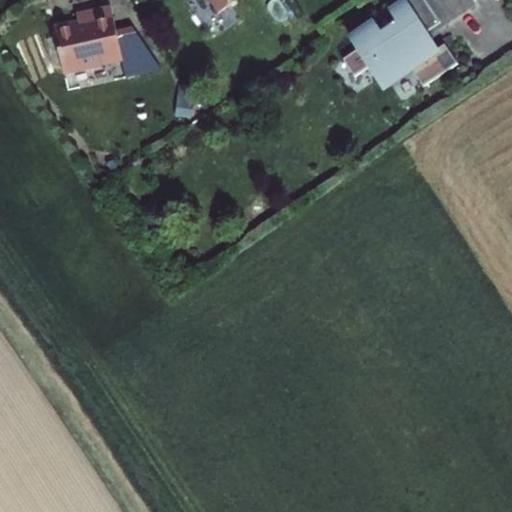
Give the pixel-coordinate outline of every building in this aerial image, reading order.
[(214,0),(226,17),(250,0),(214,0)] [(364,54),(349,64),(361,81),(375,72),(383,67),(388,74),(409,60),(420,77),(429,91),(464,68),(451,48),(440,56),(432,44),(429,39),(482,4),(478,0),(418,0),(397,15),(405,27),(388,38),(380,26),(356,42),(364,54)] [(429,39),(432,44),(485,9),(482,4),(429,39)] [(97,24),(84,27),(59,32),(69,76),(127,64),(116,10),(95,15),(97,24)] [(82,18),(84,27),(97,24),(95,15),(82,18)] [(383,67),(375,72),(391,96),(420,77),(409,60),(388,74),(383,67)]
